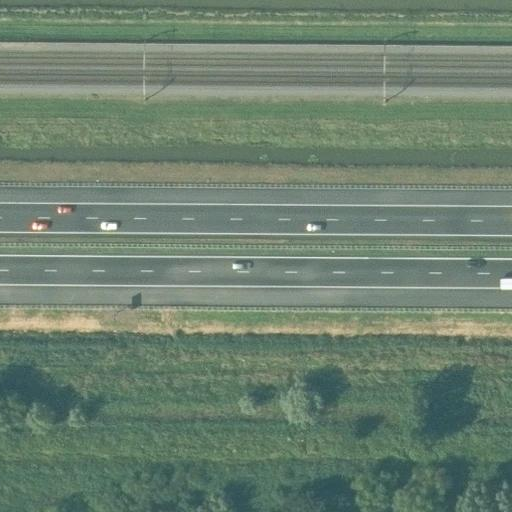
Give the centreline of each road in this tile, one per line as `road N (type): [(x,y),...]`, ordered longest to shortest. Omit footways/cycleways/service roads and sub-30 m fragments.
road 1 (motorway): [(511,219),(0,215)]
road 2 (motorway): [(0,271),(511,274)]
road 3 (track): [(0,26),(511,28)]
